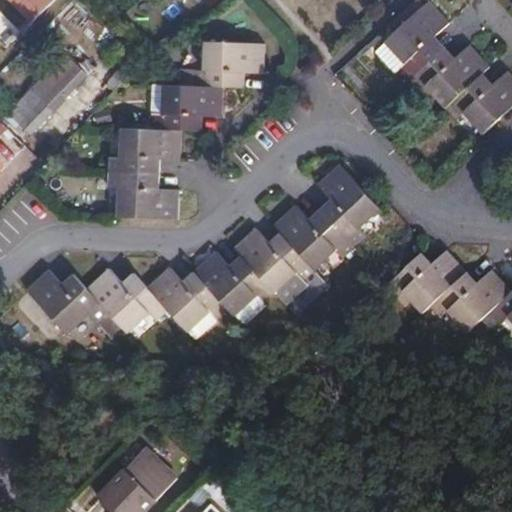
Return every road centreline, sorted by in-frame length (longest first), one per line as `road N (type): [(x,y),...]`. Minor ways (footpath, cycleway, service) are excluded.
road 1 (residential): [(309,132),(193,235),(56,238),(0,272)]
road 2 (residential): [(309,132),(321,125),(350,131),(421,209),(466,220)]
